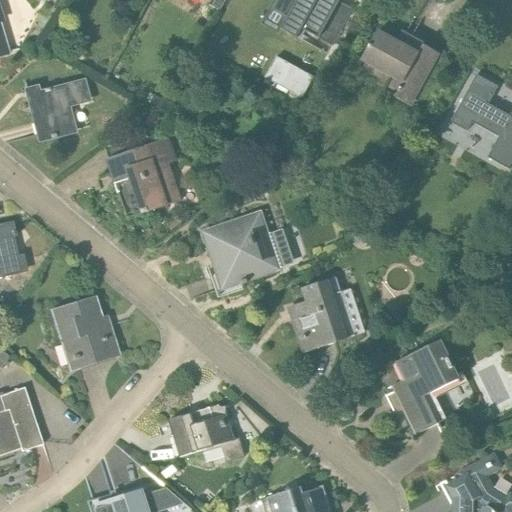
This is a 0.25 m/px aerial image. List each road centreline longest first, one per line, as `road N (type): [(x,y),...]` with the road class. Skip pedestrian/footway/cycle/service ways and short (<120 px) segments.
road 1 (residential): [(389,511),(378,488),(195,332)]
road 2 (residential): [(195,332),(0,166)]
road 3 (residential): [(17,511),(73,473),(195,332)]
